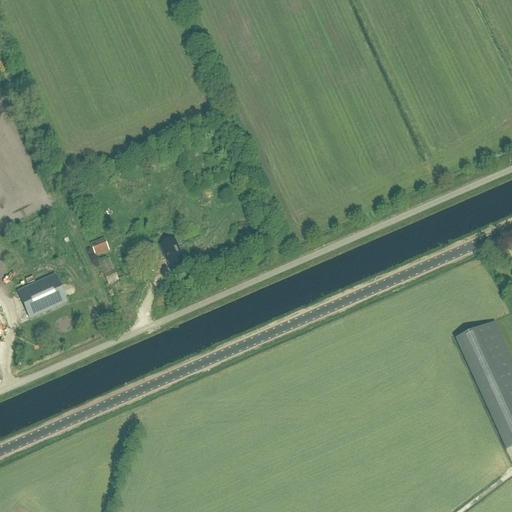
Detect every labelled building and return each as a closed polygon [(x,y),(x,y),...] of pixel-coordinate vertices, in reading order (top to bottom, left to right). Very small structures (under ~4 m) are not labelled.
[(109,253),(104,241),(91,246),(95,258),(109,253)] [(174,242),(161,247),(165,257),(172,273),(186,266),(179,251),(178,251),(174,242)] [(119,283),(108,261),(98,266),(108,288),(119,283)] [(66,305),(54,276),(25,289),(22,282),(13,286),(29,322),(66,305)] [(132,300),(140,298),(137,290),(129,293),(132,300)] [(127,319),(137,314),(126,294),(117,299),(127,319)] [(506,452),(511,449),(511,361),(495,324),(456,342),(506,452)]
